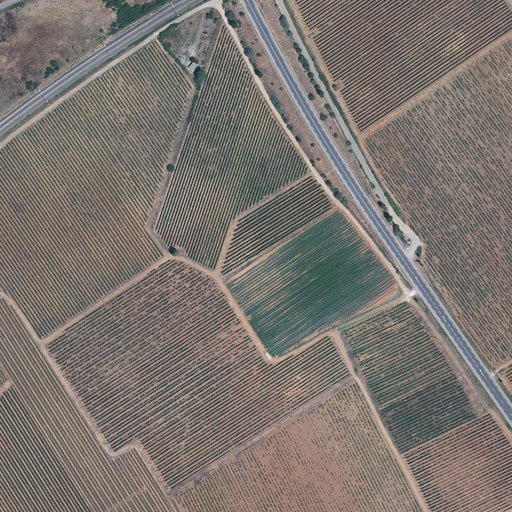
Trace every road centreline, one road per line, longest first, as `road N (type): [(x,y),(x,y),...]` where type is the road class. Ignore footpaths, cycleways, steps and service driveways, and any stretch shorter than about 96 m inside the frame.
road 1 (tertiary): [(511,417),(330,153),(247,0)]
road 2 (track): [(278,0),(391,214),(415,240),(405,265)]
road 3 (track): [(427,511),(332,330),(409,296)]
road 4 (track): [(0,144),(214,0)]
road 5 (track): [(214,0),(284,126),(351,217)]
